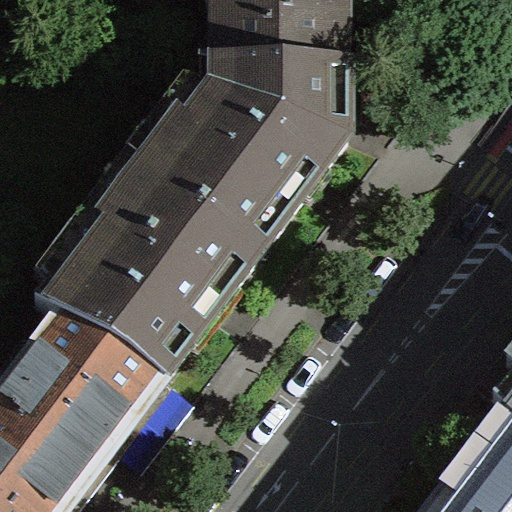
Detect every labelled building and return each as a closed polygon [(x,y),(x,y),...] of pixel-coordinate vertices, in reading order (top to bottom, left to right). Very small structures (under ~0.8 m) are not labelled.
[(205,0),(206,8),(213,8),(213,72),(346,71),(346,18),(346,0),(205,0)] [(199,72),(199,92),(119,197),(238,288),(301,205),(309,210),(318,198),(331,181),(325,174),(347,145),(347,71),(346,71),(213,72),(199,72)] [(238,288),(119,197),(34,309),(59,321),(165,384),(189,352),(197,357),(225,321),(241,300),(235,292),(238,288)] [(68,511),(165,384),(59,321),(0,398),(0,511),(68,511)] [(511,363),(507,370),(511,373),(511,381),(493,405),(508,418),(511,422),(511,363)] [(495,434),(435,511),(511,511),(511,422),(508,418),(495,434)]
